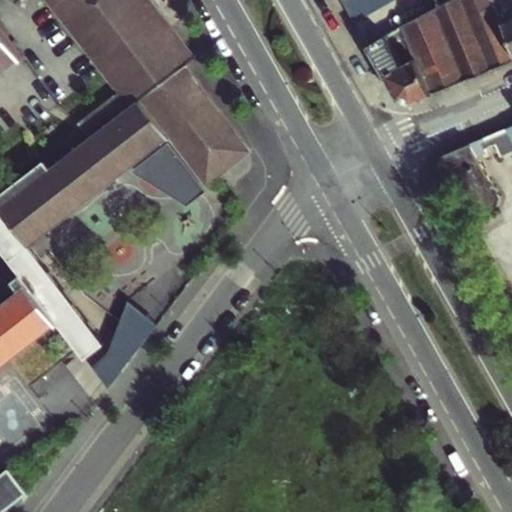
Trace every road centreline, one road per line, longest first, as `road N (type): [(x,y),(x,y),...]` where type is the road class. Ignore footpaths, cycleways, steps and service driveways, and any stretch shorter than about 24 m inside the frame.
road 1 (residential): [(58,511),(291,212),(328,180)]
road 2 (tertiary): [(328,180),(511,505)]
road 3 (tertiary): [(511,389),(377,150)]
road 4 (tertiary): [(226,0),(328,180)]
road 5 (tertiary): [(377,150),(291,0)]
road 6 (residential): [(377,150),(511,93)]
